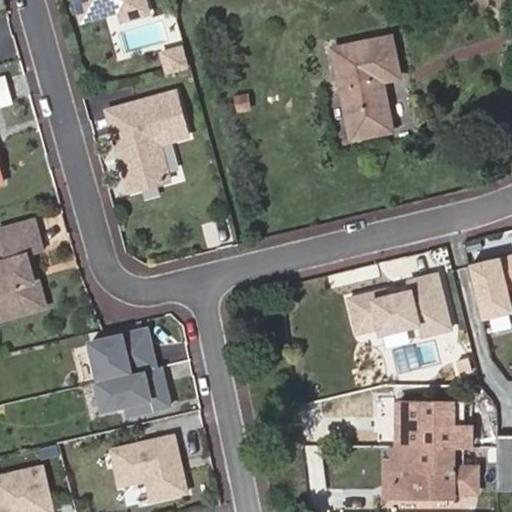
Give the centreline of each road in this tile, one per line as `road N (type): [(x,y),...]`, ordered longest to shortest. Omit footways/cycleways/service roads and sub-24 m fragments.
road 1 (residential): [(204,278),(150,290),(124,284),(107,267),(33,0)]
road 2 (residential): [(511,197),(204,278)]
road 3 (residential): [(204,278),(251,511)]
